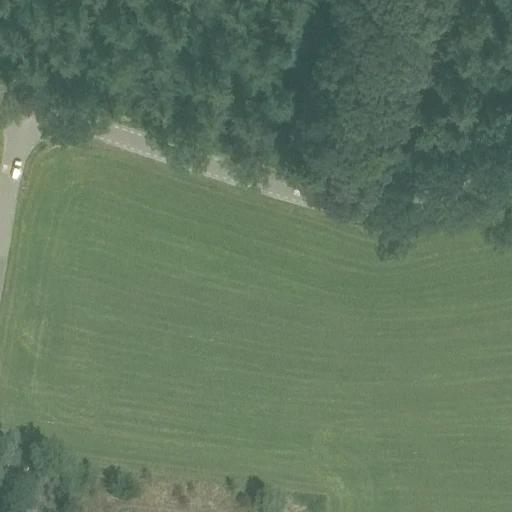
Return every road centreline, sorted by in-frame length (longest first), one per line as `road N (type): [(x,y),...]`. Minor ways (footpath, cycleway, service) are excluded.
road 1 (tertiary): [(24,106),(345,206),(376,208),(511,182)]
road 2 (tertiary): [(0,254),(24,106)]
